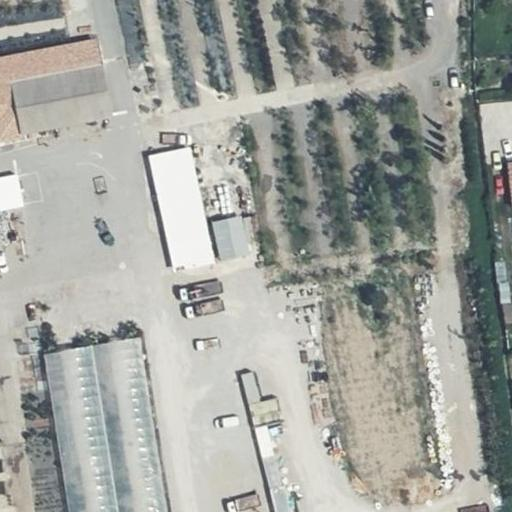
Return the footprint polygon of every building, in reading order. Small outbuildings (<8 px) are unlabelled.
[(49,131),(115,121),(107,73),(20,87),(20,89),(27,134),(49,131)] [(15,138),(28,136),(27,134),(20,89),(5,92),(15,138)] [(28,136),(29,144),(50,141),(49,131),(27,134),(28,136)] [(196,145),(154,152),(173,269),(215,262),(196,145)] [(0,207),(30,200),(25,176),(0,180),(0,207)] [(247,214),(216,218),(220,257),(251,254),(247,214)] [(168,511),(144,336),(47,349),(69,511),(168,511)]
